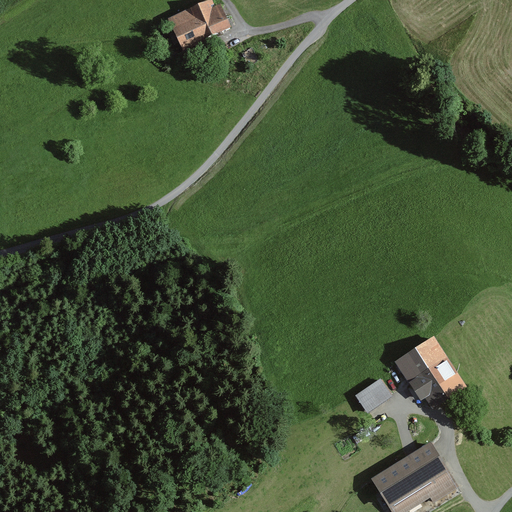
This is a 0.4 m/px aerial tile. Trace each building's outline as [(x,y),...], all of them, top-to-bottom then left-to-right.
[(201,16),(215,9),(212,2),(169,22),(183,53),(212,40),(201,16)] [(215,9),(201,16),(212,40),(230,31),(220,7),(215,9)] [(459,373),(434,336),(396,361),(421,398),(425,395),(459,373)] [(467,385),(459,373),(425,395),(433,408),(467,385)] [(380,377),(356,395),(368,412),(393,395),(380,377)] [(432,440),(372,477),(393,511),(404,511),(431,496),(434,502),(460,486),(432,440)]
